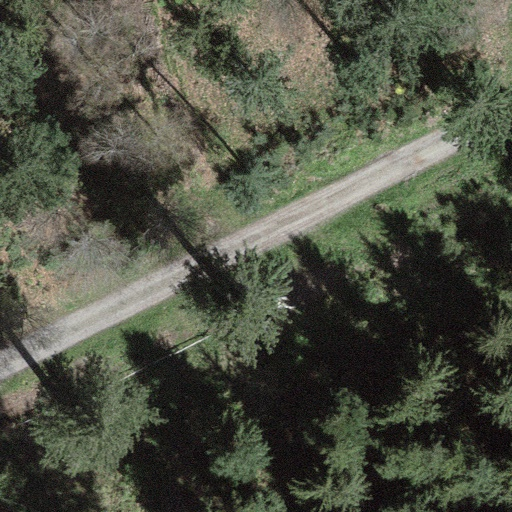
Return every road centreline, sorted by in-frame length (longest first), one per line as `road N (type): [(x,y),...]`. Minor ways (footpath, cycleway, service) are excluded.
road 1 (track): [(0,363),(511,106)]
road 2 (track): [(0,369),(89,511)]
